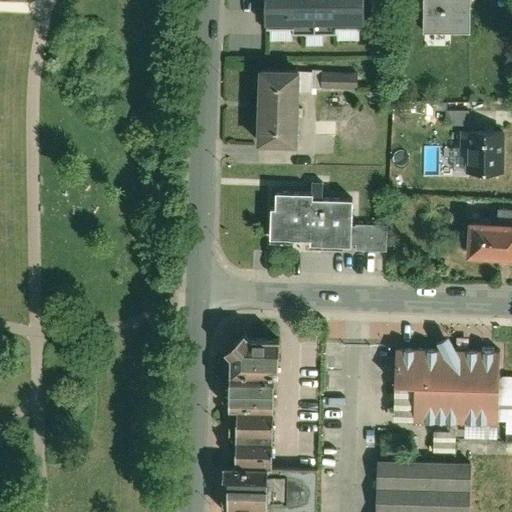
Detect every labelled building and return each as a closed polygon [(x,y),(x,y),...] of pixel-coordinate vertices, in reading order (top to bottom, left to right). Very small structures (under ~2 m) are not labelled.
[(267,0),(268,20),(364,19),(363,0),(267,0)] [(471,29),(471,0),(422,0),(422,29),(471,29)] [(299,62),(257,61),(256,139),(298,140),(299,95),(356,96),(357,76),(319,76),(319,71),(299,71),(299,62)] [(380,91),(369,91),(369,102),(380,103),(380,91)] [(447,122),(468,122),(468,110),(448,110),(447,122)] [(464,172),(500,173),(501,129),(460,129),(460,155),(464,155),(464,172)] [(274,203),(269,203),(268,236),(308,236),(308,243),(348,244),(349,195),(310,195),(310,188),(275,187),(274,203)] [(467,215),(465,251),(511,253),(511,205),(497,205),(496,216),(467,215)] [(387,224),(352,223),(352,248),(386,248),(387,224)] [(222,466),(221,511),(259,511),(313,511),(315,468),(269,467),(272,371),(276,371),(277,332),(244,332),(241,329),(238,332),(230,338),(226,341),(229,345),(229,370),(227,370),(226,411),(234,411),(233,466),(222,466)] [(448,333),(435,339),(439,347),(394,345),(393,385),(413,386),(412,424),(497,426),(500,348),(455,347),(448,333)] [(404,442),(383,441),(383,455),(404,455),(404,442)] [(469,511),(471,460),(376,457),(374,511),(469,511)]
